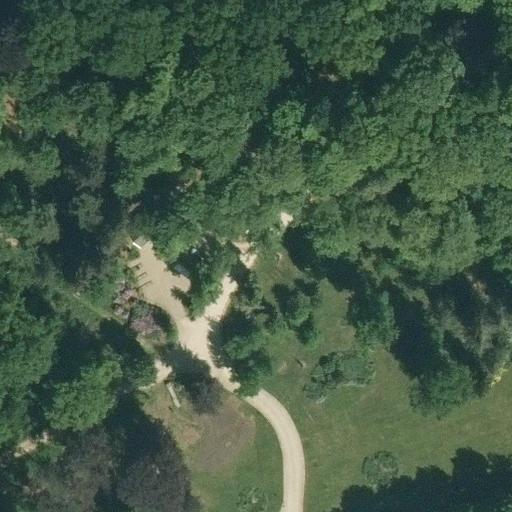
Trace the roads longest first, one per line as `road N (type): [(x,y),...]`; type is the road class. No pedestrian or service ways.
road 1 (track): [(511,44),(378,130),(243,266)]
road 2 (track): [(193,338),(275,416),(289,453),(293,511)]
road 3 (track): [(0,460),(165,365)]
